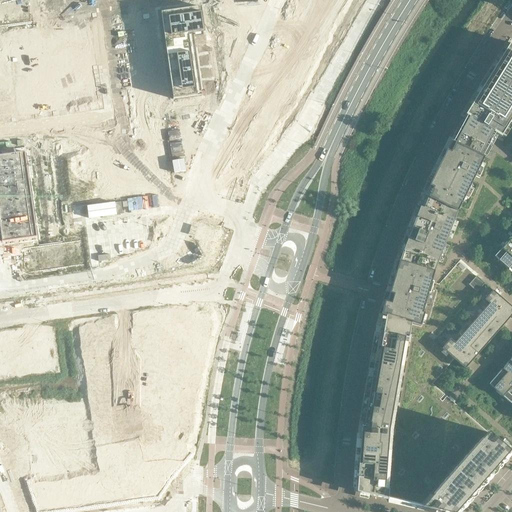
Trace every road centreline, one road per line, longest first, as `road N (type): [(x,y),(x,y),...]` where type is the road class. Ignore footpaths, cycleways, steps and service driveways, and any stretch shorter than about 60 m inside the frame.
road 1 (residential): [(342,510),(354,375),(387,246),(445,119),(508,19)]
road 2 (unclassified): [(238,234),(259,178),(355,0)]
road 3 (residential): [(236,240),(0,266)]
road 4 (secondary): [(266,278),(241,355),(227,468)]
road 5 (secondary): [(260,467),(266,374),(292,288)]
road 6 (secondary): [(329,147),(410,0)]
